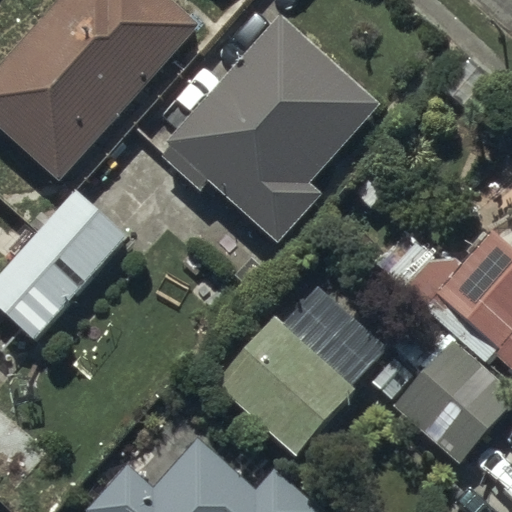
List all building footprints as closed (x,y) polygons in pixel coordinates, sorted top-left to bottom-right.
[(75,0),(0,82),(0,145),(59,198),(196,49),(142,0),(75,0)] [(378,134),(277,42),(155,175),(200,215),(209,204),(277,266),(321,218),(311,208),(378,134)] [(0,299),(0,329),(34,360),(126,260),(77,216),(0,299)] [(497,370),(511,353),(511,280),(483,254),(432,310),(497,370)] [(216,412),(286,476),(348,408),(278,345),(216,412)] [(395,427),(454,481),(511,418),(511,411),(456,360),(395,427)] [(282,511),(272,502),(263,511),(236,511),(190,469),(150,511),(144,511),(124,494),(106,511),(282,511)]
